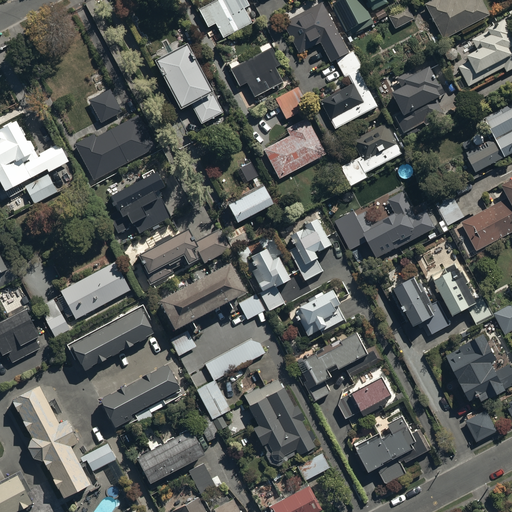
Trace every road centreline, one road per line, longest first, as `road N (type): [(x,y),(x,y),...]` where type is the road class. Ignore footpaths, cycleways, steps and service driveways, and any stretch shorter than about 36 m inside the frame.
road 1 (unknown): [(0,410),(65,382),(111,443)]
road 2 (unclassified): [(400,511),(511,452)]
